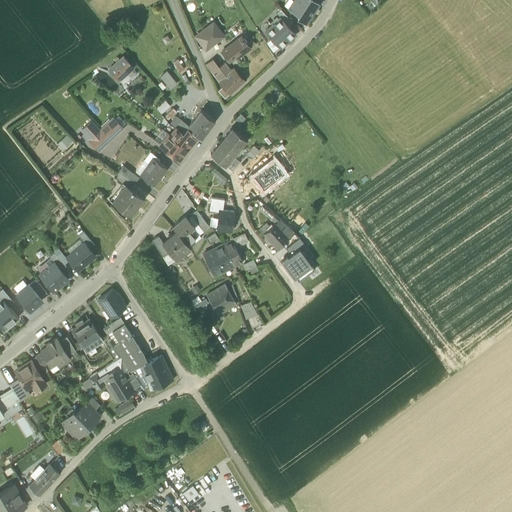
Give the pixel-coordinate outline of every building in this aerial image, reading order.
[(297,18),(306,24),(316,7),(314,6),(317,2),(313,0),(294,0),(294,1),(295,2),(289,10),(299,16),(297,18)] [(280,17),(288,26),(293,22),(280,9),(276,13),(280,17)] [(288,26),(280,17),(265,31),(271,37),(279,46),(280,48),(295,34),(288,26)] [(213,22),(194,36),(197,37),(213,25),(213,22)] [(213,22),(213,25),(221,36),(206,48),(197,37),(194,36),(206,51),(225,36),(213,22)] [(197,37),(206,48),(221,36),(213,25),(197,37)] [(222,52),(228,60),(234,56),(236,58),(249,48),(241,37),(222,52)] [(279,46),(271,37),(266,42),(273,51),(279,46)] [(109,70),(118,80),(124,75),(132,68),(123,57),(109,70)] [(173,62),(179,72),(184,69),(178,59),(173,62)] [(206,64),(219,82),(225,76),(219,67),(212,59),(206,64)] [(229,93),(230,94),(244,80),(233,68),(228,74),(226,71),(229,69),(224,63),(219,67),(225,76),(219,82),(223,86),(229,93)] [(138,73),(132,68),(124,75),(129,81),(138,73)] [(160,77),(170,89),(175,84),(166,72),(160,77)] [(229,93),(223,86),(218,90),(224,98),(229,93)] [(165,100),(156,108),(162,114),(171,106),(165,100)] [(173,108),(164,116),(168,120),(177,111),(173,108)] [(188,126),(188,127),(198,136),(201,138),(214,120),(200,110),(193,120),(188,126)] [(240,113),(235,119),(240,124),(245,118),(240,113)] [(117,114),(113,119),(121,127),(126,123),(117,114)] [(89,141),(98,150),(122,128),(121,127),(113,119),(89,141)] [(176,128),(183,133),(188,127),(188,126),(182,120),(176,128)] [(179,160),(198,136),(188,127),(183,133),(176,128),(170,135),(168,134),(161,143),(160,145),(179,160)] [(223,138),(233,146),(242,135),(232,127),(223,138)] [(155,138),(161,143),(168,134),(162,129),(155,138)] [(264,138),(268,144),(274,140),(269,134),(264,138)] [(57,143),(63,149),(72,140),(67,135),(57,143)] [(246,139),(242,135),(233,146),(237,150),(246,139)] [(210,153),(225,165),(233,156),(237,150),(233,146),(223,138),(210,153)] [(259,150),(253,146),(245,155),(250,160),(251,159),(259,150)] [(257,193),(277,181),(279,185),(289,180),(283,169),(286,167),(282,159),(287,156),(283,148),(244,170),(257,193)] [(150,151),(143,160),(148,164),(153,157),(158,161),(160,159),(150,151)] [(239,161),(233,156),(225,165),(232,171),(239,161)] [(140,175),(154,186),(167,168),(158,161),(153,157),(148,164),(140,175)] [(135,171),(140,175),(148,164),(143,160),(135,171)] [(126,184),(131,188),(134,183),(139,177),(123,165),(118,171),(115,176),(126,184)] [(227,179),(220,173),(216,177),(219,180),(217,182),(221,185),(227,179)] [(112,202),(128,214),(136,204),(138,206),(144,198),(131,188),(126,184),(112,202)] [(211,203),(223,205),(224,198),(212,196),(211,203)] [(209,211),(219,212),(219,210),(222,210),(223,205),(211,203),(209,211)] [(279,218),(263,203),(259,207),(275,222),(279,218)] [(201,221),(204,219),(196,209),(190,214),(194,219),(197,223),(198,224),(201,222),(201,221)] [(233,212),(222,210),(219,210),(219,212),(216,230),(230,232),(233,212)] [(191,222),(185,215),(172,226),(176,231),(190,247),(201,238),(199,235),(204,232),(198,224),(197,223),(194,226),(191,222)] [(279,218),(275,222),(288,236),(294,231),(293,230),(279,218)] [(201,222),(198,224),(204,232),(210,227),(204,219),(201,221),(201,222)] [(259,228),(263,232),(270,226),(266,222),(259,228)] [(263,232),(276,247),(281,243),(288,236),(275,222),(270,226),(263,232)] [(294,231),(300,236),(305,230),(298,224),(293,230),(294,231)] [(94,245),(83,231),(78,235),(81,238),(84,242),(89,248),(94,245)] [(176,259),(190,247),(176,231),(163,242),(162,243),(170,252),(176,259)] [(281,243),(285,247),(299,237),(300,236),(294,231),(288,236),(281,243)] [(206,238),(210,244),(218,238),(214,232),(206,238)] [(244,234),(222,244),(233,266),(242,262),(235,248),(248,242),(244,234)] [(152,240),(163,257),(170,252),(162,243),(163,242),(157,236),(152,240)] [(285,247),(290,254),(299,248),(301,250),(306,246),(299,237),(285,247)] [(71,254),(84,243),(84,242),(81,238),(67,249),(71,254)] [(71,254),(67,257),(66,257),(77,270),(77,269),(94,255),(94,256),(95,255),(84,242),(84,243),(71,254)] [(233,267),(233,266),(222,244),(213,249),(214,251),(205,256),(214,276),(233,267)] [(52,250),(64,264),(68,260),(65,257),(66,256),(57,246),(52,250)] [(280,259),(294,278),(295,277),(311,265),(312,265),(301,250),(299,248),(290,254),(288,256),(287,255),(280,259)] [(167,264),(176,259),(170,252),(163,257),(167,264)] [(50,258),(54,262),(61,271),(66,267),(54,253),(50,257),(50,258)] [(36,270),(39,274),(54,262),(50,258),(36,270)] [(243,264),(246,270),(248,269),(255,265),(253,260),(243,264)] [(54,262),(39,274),(53,291),(68,279),(61,271),(54,262)] [(255,265),(248,269),(251,274),(258,271),(255,265)] [(295,277),(299,281),(315,269),(311,265),(295,277)] [(13,287),(18,293),(28,286),(23,279),(13,287)] [(36,280),(30,285),(41,298),(47,293),(36,280)] [(17,295),(29,310),(42,300),(41,298),(30,285),(29,284),(28,286),(18,293),(17,295)] [(207,295),(218,315),(237,304),(225,284),(207,295)] [(3,299),(9,306),(14,302),(2,288),(0,289),(0,298),(1,300),(3,299)] [(116,294),(112,289),(98,299),(111,317),(125,307),(121,302),(123,301),(118,293),(116,294)] [(191,300),(194,305),(201,301),(198,296),(191,300)] [(201,301),(194,305),(197,310),(208,303),(205,298),(201,301)] [(0,325),(3,329),(6,327),(16,320),(15,320),(18,317),(9,306),(3,299),(1,300),(0,300),(0,325)] [(251,301),(240,305),(245,319),(258,314),(251,301)] [(103,328),(107,334),(112,331),(124,323),(120,317),(103,328)] [(72,329),(85,349),(91,345),(96,342),(102,339),(101,338),(89,318),(84,321),(81,318),(75,322),(77,326),(72,329)] [(128,366),(130,370),(140,365),(147,362),(147,361),(143,352),(124,323),(112,331),(119,341),(114,345),(121,356),(128,366)] [(114,344),(114,345),(119,341),(112,331),(107,334),(114,344)] [(107,334),(101,338),(102,339),(108,349),(107,350),(114,344),(107,334)] [(59,341),(67,355),(75,350),(67,336),(59,341)] [(42,352),(49,362),(51,366),(57,363),(61,360),(63,363),(70,359),(67,355),(59,341),(57,338),(55,337),(47,342),(47,344),(48,345),(41,350),(42,352)] [(114,360),(121,356),(114,345),(114,344),(107,350),(114,360)] [(36,356),(42,366),(47,363),(49,362),(42,352),(36,356)] [(173,379),(161,355),(147,361),(147,362),(140,365),(143,373),(149,386),(150,389),(173,379)] [(114,360),(88,377),(81,382),(85,390),(93,385),(96,389),(105,383),(103,380),(122,367),(123,369),(128,366),(121,356),(114,360)] [(31,360),(37,370),(42,367),(36,357),(31,360)] [(34,384),(37,389),(45,384),(37,370),(31,360),(23,365),(20,370),(16,372),(20,378),(26,388),(26,387),(32,383),(34,384)] [(58,366),(57,363),(51,366),(49,362),(47,363),(52,372),(59,367),(58,366)] [(123,369),(135,388),(140,385),(136,378),(130,370),(128,366),(123,369)] [(123,369),(122,367),(103,380),(105,383),(116,401),(135,389),(135,388),(123,369)] [(149,386),(143,373),(137,376),(143,389),(149,386)] [(11,388),(19,400),(30,393),(26,387),(26,388),(20,378),(10,385),(11,388)] [(10,385),(0,390),(0,394),(11,388),(10,385)] [(11,388),(0,394),(0,398),(6,408),(19,400),(11,388)] [(91,396),(85,402),(93,409),(91,411),(98,417),(100,415),(94,408),(98,404),(91,396)] [(118,417),(135,406),(132,402),(131,403),(128,399),(118,406),(119,407),(114,410),(118,417)] [(85,402),(75,411),(89,426),(98,417),(91,411),(93,409),(85,402)] [(30,416),(31,415),(35,412),(31,406),(26,410),(30,416)] [(35,412),(31,415),(36,423),(45,417),(40,409),(35,412)] [(78,437),(89,426),(75,411),(70,417),(68,415),(62,421),(78,437)] [(65,448),(58,439),(51,444),(58,453),(65,448)] [(207,447),(175,472),(200,504),(232,480),(207,447)] [(29,473),(35,479),(45,469),(39,463),(29,473)] [(40,493),(59,472),(50,464),(45,469),(35,479),(30,485),(40,493)] [(0,511),(15,511),(26,505),(14,484),(0,492),(0,511)] [(33,500),(40,493),(30,485),(26,489),(33,500)] [(190,502),(199,495),(193,487),(183,494),(190,502)] [(82,498),(74,495),(70,503),(79,506),(82,498)]
